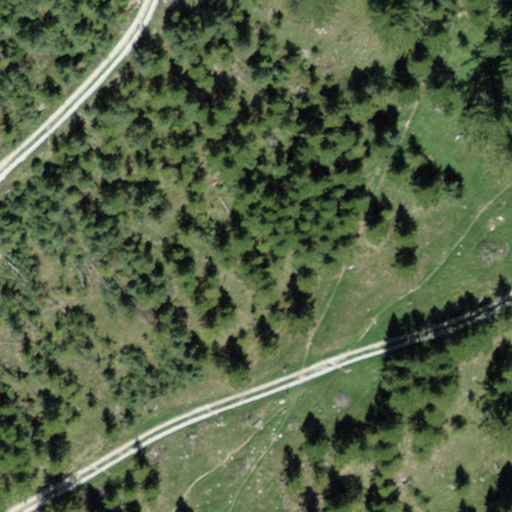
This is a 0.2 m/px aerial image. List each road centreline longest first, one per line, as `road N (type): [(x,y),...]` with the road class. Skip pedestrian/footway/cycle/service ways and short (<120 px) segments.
road 1 (track): [(300,374),(158,432),(16,511)]
road 2 (track): [(0,182),(128,37),(148,0)]
road 3 (track): [(511,293),(300,374)]
